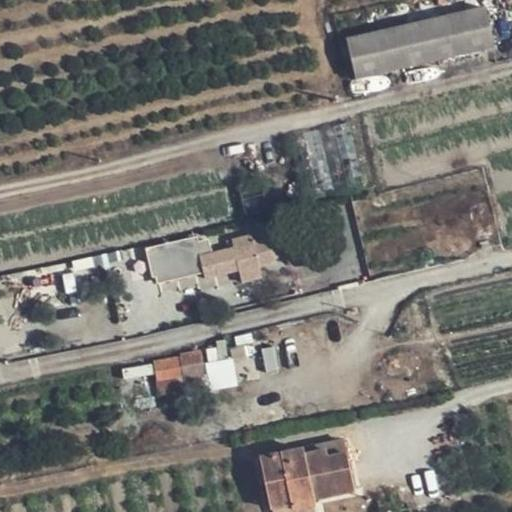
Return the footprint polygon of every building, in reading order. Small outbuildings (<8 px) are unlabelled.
[(491,13),(353,47),(363,85),(500,51),(491,13)] [(271,238),(199,255),(203,274),(206,282),(238,274),(241,286),(265,280),(263,268),(277,264),(271,238)] [(147,250),(151,270),(154,285),(203,274),(199,255),(195,239),(147,250)] [(380,286),(401,282),(396,263),(374,268),(380,286)] [(184,379),(205,375),(200,350),(180,355),(178,359),(184,379)] [(158,385),(184,379),(178,359),(156,363),(154,368),(158,385)] [(207,390),(205,375),(184,379),(158,385),(161,398),(207,390)] [(347,441),(262,458),(272,508),(293,506),(293,511),(317,506),(315,499),(355,492),(347,441)]
